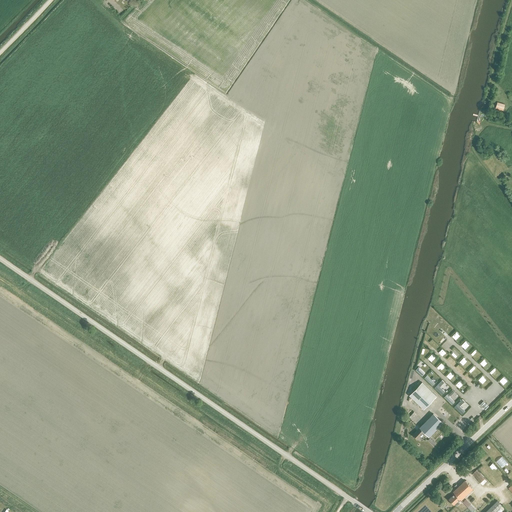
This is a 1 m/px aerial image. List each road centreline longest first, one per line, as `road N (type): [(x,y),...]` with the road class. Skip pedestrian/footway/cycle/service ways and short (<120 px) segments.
road 1 (tertiary): [(368,511),(0,258)]
road 2 (unclassified): [(395,511),(511,402)]
